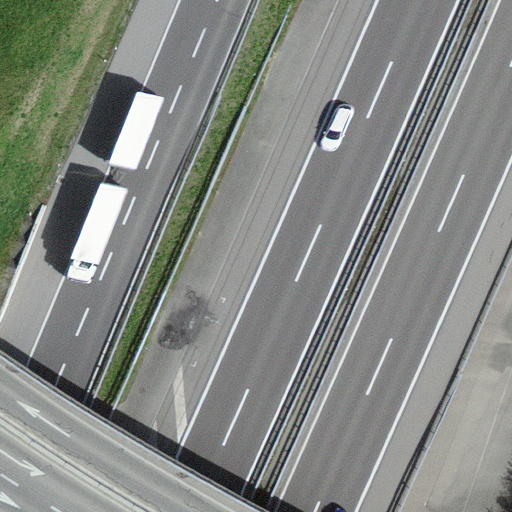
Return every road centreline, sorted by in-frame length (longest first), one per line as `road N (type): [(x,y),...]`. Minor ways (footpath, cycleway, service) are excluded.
road 1 (motorway): [(417,0),(192,511)]
road 2 (motorway): [(215,0),(3,511)]
road 3 (motorway): [(314,511),(511,61)]
road 4 (motorway): [(195,511),(0,387)]
